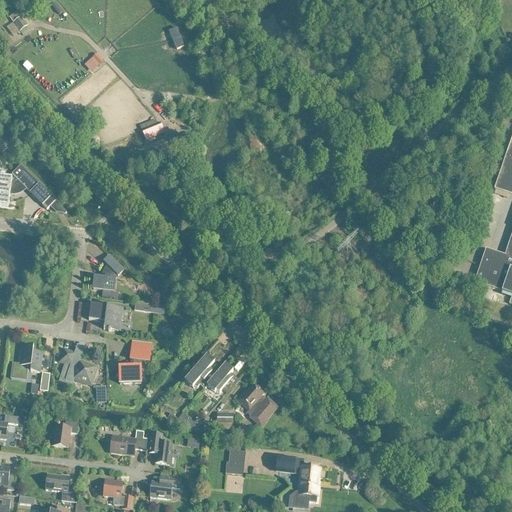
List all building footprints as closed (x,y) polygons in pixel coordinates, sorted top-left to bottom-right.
[(9,20),(13,25),(7,29),(13,38),(20,34),(22,37),(29,32),(27,29),(28,28),(21,19),(20,19),(16,14),(9,20)] [(110,58),(120,50),(113,42),(104,51),(110,58)] [(104,62),(100,58),(97,55),(92,59),(99,66),(104,62)] [(158,127),(157,124),(156,121),(140,128),(146,143),(164,135),(161,126),(158,127)] [(182,135),(175,138),(147,149),(154,164),(188,150),(182,135)] [(511,228),(511,229),(511,228),(511,235),(504,257),(485,251),(481,264),(479,270),(474,284),(501,293),(501,296),(502,294),(511,298),(509,306),(511,306),(511,138),(494,191),(495,191),(494,195),(507,200),(508,196),(511,197),(511,228)] [(51,199),(20,168),(12,176),(12,177),(11,180),(0,178),(0,207),(8,208),(11,189),(20,185),(30,195),(42,208),(42,207),(47,212),(50,209),(56,215),(65,216),(67,215),(55,203),(56,203),(51,199)] [(103,293),(102,299),(117,301),(118,293),(114,293),(116,283),(114,283),(114,282),(114,281),(115,280),(115,279),(116,278),(117,277),(118,278),(124,273),(109,258),(104,264),(108,268),(107,270),(106,271),(105,272),(104,274),(103,276),(102,278),(102,279),(102,281),(94,280),(93,291),(103,293)] [(150,314),(151,307),(135,305),(134,312),(150,314)] [(123,323),(125,310),(107,308),(107,309),(91,307),(89,322),(105,325),(104,331),(118,333),(119,322),(123,323)] [(150,353),(151,347),(151,346),(133,344),(130,362),(133,362),(132,371),(119,371),(119,376),(117,379),(120,382),(120,386),(141,386),(140,372),(144,372),(144,364),(148,364),(149,353),(150,353)] [(13,364),(12,379),(12,380),(12,377),(25,379),(26,371),(31,372),(40,373),(43,355),(33,354),(34,349),(22,348),(19,365),(13,364)] [(91,387),(97,369),(74,362),(76,356),(64,352),(60,364),(66,366),(60,383),(72,387),(73,381),(78,383),(91,387)] [(214,364),(207,358),(184,384),(198,389),(201,386),(205,390),(225,367),(217,376),(210,370),(214,364)] [(231,375),(233,373),(225,367),(205,390),(207,388),(220,394),(223,391),(228,395),(238,382),(231,375)] [(48,394),(50,376),(42,375),(40,393),(48,394)] [(265,395),(254,386),(247,394),(245,392),(237,402),(249,413),(247,415),(252,419),(251,420),(252,421),(252,420),(262,429),(268,422),(267,421),(276,409),(267,401),(266,403),(261,399),(265,395)] [(106,406),(105,388),(96,389),(97,407),(106,406)] [(195,425),(184,415),(171,429),(195,432),(198,429),(203,424),(199,421),(195,425)] [(233,428),(233,415),(217,415),(217,428),(233,428)] [(172,426),(176,421),(170,417),(166,421),(172,426)] [(4,425),(0,424),(0,441),(6,442),(8,426),(18,427),(19,420),(5,418),(4,425)] [(65,430),(56,429),(54,448),(67,450),(69,436),(77,437),(79,425),(66,423),(65,430)] [(257,440),(257,428),(237,428),(237,439),(257,440)] [(135,442),(112,439),(110,456),(134,458),(135,452),(146,454),(147,442),(143,441),(144,435),(136,434),(135,442)] [(171,459),(172,447),(162,446),(163,438),(150,436),(147,456),(155,457),(154,465),(173,468),(175,459),(171,459)] [(243,478),(245,455),(230,453),(229,465),(227,465),(225,476),(243,478)] [(317,489),(319,471),(293,469),(294,463),(299,463),(277,461),(276,468),(278,468),(278,475),(293,476),(301,477),(299,496),(297,497),(294,500),(293,510),(296,511),(308,511),(309,505),(317,506),(319,489),(317,489)] [(10,471),(0,470),(0,486),(4,487),(3,492),(14,493),(16,478),(9,477),(10,471)] [(70,479),(62,478),(62,479),(48,477),(46,492),(62,494),(61,503),(76,505),(78,492),(68,490),(70,479)] [(180,492),(181,481),(161,478),(160,485),(152,484),(150,500),(170,502),(172,491),(180,492)] [(121,499),(122,485),(105,483),(103,498),(114,500),(113,507),(122,509),(122,511),(129,511),(131,511),(133,500),(121,499)] [(0,511),(9,511),(11,502),(0,500),(0,511)]
